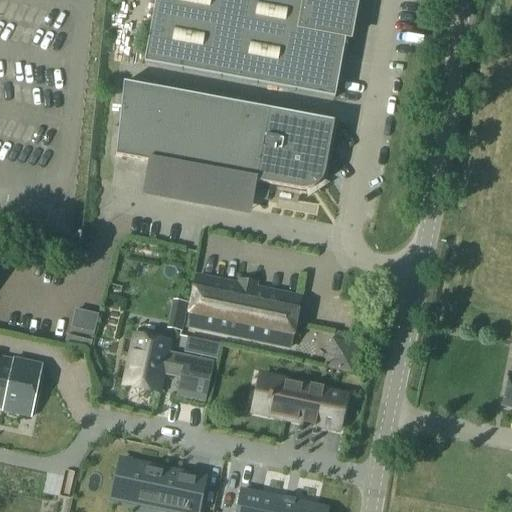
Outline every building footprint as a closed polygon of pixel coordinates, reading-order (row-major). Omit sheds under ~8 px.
[(335,100),(346,40),(350,41),(357,0),(156,0),(144,65),(335,100)] [(164,197),(230,209),(235,181),(299,193),(302,193),(306,193),(309,192),(311,192),(315,190),(318,188),(319,186),(320,185),(322,183),(323,182),(324,178),(325,177),(325,175),(335,124),(333,124),(124,85),(115,158),(170,168),(164,197)] [(198,278),(187,329),(189,329),(287,349),(287,350),(289,350),(300,299),(298,299),(199,279),(199,278),(198,278)] [(178,397),(205,403),(213,365),(186,360),(166,356),(168,344),(134,337),(124,386),(158,393),(162,374),(182,379),(178,397)] [(216,361),(220,346),(189,339),(186,354),(216,361)] [(352,377),(359,349),(331,342),(324,370),(352,377)] [(0,360),(0,409),(5,411),(4,414),(30,420),(42,368),(15,362),(15,364),(0,360)] [(511,376),(509,376),(503,408),(511,410),(511,376)] [(272,379),(265,414),(340,430),(347,395),(272,379)] [(132,465),(125,502),(172,511),(202,511),(209,480),(132,465)] [(240,493),(236,511),(327,511),(321,510),(295,504),(295,501),(294,501),(293,504),(289,504),(284,503),(285,499),(284,499),(283,502),(240,493)]
